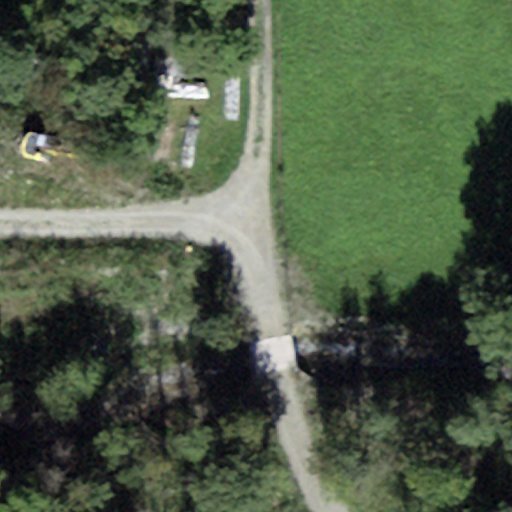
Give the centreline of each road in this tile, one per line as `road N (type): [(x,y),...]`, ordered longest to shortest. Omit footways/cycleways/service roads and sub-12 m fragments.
road 1 (track): [(332,511),(312,475),(263,265),(0,236)]
road 2 (track): [(258,0),(278,89),(263,265)]
